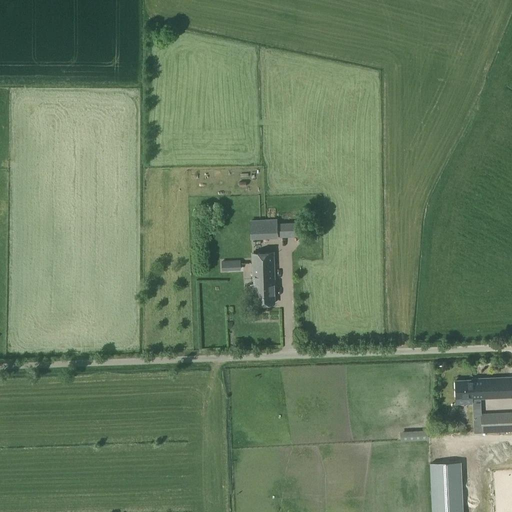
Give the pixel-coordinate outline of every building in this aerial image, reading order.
[(276,237),(277,237),(277,220),(275,220),(251,221),(251,238),(276,237)] [(278,237),(300,236),(300,235),(304,235),(304,231),(299,231),(299,222),(278,223),(278,237)] [(273,253),(272,253),(252,254),(253,280),(254,280),(255,305),(274,304),(273,286),(274,286),(273,253)] [(240,269),(240,261),(222,262),(222,270),(240,269)] [(472,399),(511,397),(511,377),(472,379),(472,380),(455,381),(456,399),(472,398),(472,399)] [(511,412),(480,414),(481,433),(511,431),(511,412)] [(428,430),(400,431),(400,441),(428,440),(428,430)] [(510,457),(509,439),(467,440),(467,458),(510,457)]
